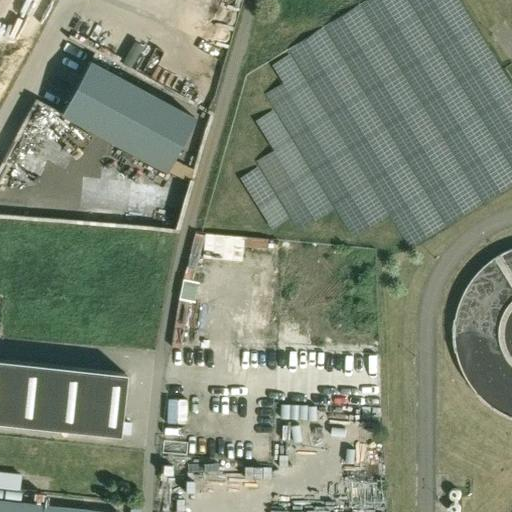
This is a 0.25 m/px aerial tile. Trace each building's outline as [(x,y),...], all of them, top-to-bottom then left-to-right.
[(88,61),(59,114),(166,171),(195,118),(88,61)] [(0,422),(119,436),(125,374),(0,360),(0,422)] [(340,457),(341,466),(368,465),(366,426),(306,429),(307,458),(340,457)] [(0,467),(0,482),(20,484),(22,469),(0,467)] [(0,511),(92,511),(0,501),(0,511)]
